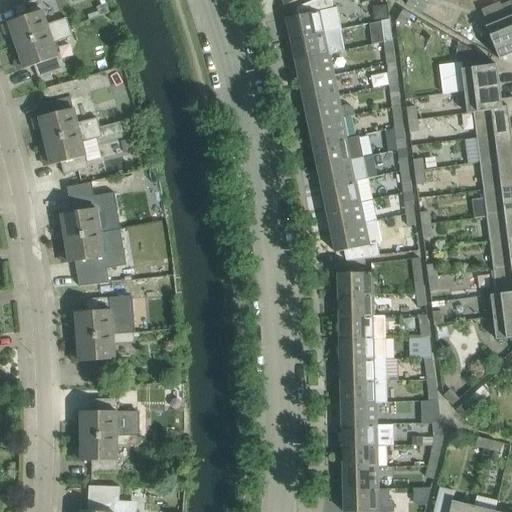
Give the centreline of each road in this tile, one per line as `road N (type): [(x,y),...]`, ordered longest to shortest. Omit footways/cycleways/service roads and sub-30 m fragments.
road 1 (unclassified): [(278,511),(280,388),(263,229),(234,72),(208,0)]
road 2 (residential): [(41,511),(39,324),(0,123)]
